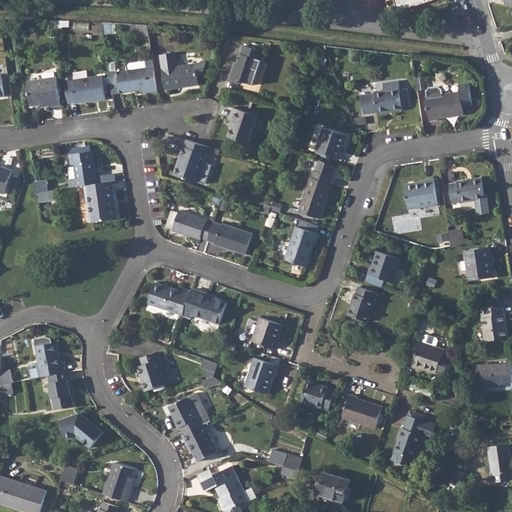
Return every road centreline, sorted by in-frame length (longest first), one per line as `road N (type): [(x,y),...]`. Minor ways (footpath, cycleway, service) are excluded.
road 1 (residential): [(315,295),(377,154),(501,136)]
road 2 (residential): [(162,511),(168,470),(150,438),(99,387),(95,336)]
road 3 (residential): [(145,248),(315,295)]
road 4 (residential): [(315,295),(318,316),(304,357),(390,386)]
road 5 (residential): [(145,248),(128,137),(117,131)]
